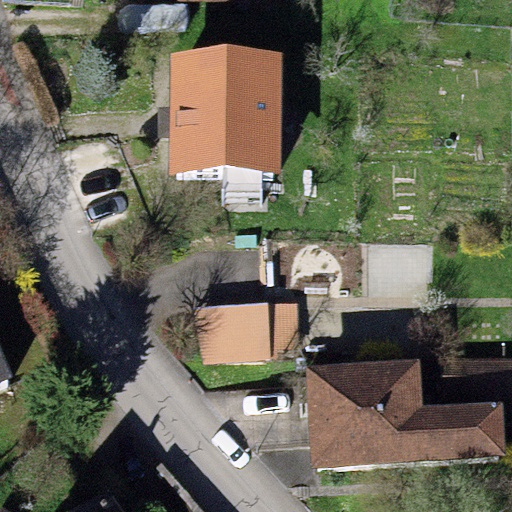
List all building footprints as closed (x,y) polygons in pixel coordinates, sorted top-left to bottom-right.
[(275,0),(180,0),(180,6),(274,12),(275,0)] [(270,78),(171,78),(170,190),(269,190),(270,78)] [(0,399),(22,390),(0,340),(0,399)] [(511,370),(444,372),(445,404),(511,402),(511,370)] [(421,378),(305,381),(307,418),(319,418),(320,467),(499,462),(498,425),(423,428),(421,378)]
